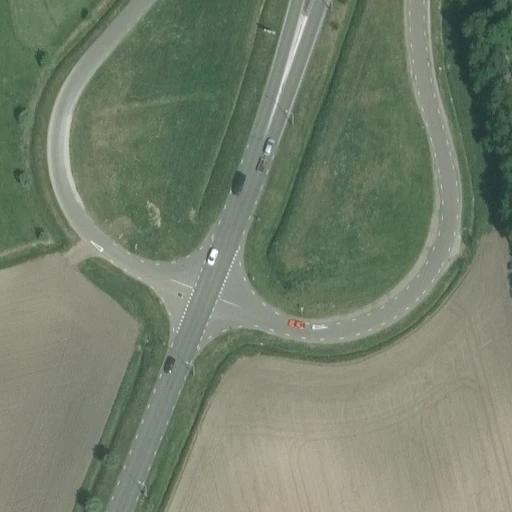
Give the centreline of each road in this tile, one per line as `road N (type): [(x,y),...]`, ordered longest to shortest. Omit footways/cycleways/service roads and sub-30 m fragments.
road 1 (unclassified): [(197,302),(315,335),(360,330),(415,292),(444,223),(409,0)]
road 2 (unclassified): [(140,0),(63,98),(51,171),(86,240),(197,302)]
road 3 (secondary): [(197,302),(298,50)]
road 4 (secondary): [(113,511),(197,302)]
